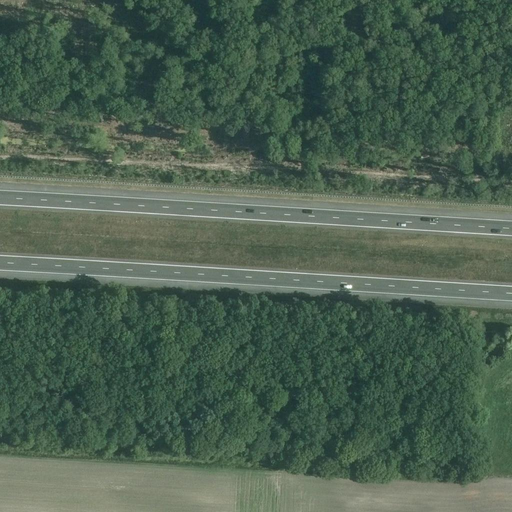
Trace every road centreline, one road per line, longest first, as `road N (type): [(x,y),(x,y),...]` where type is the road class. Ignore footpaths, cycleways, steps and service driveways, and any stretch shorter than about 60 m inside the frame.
road 1 (motorway): [(0,262),(511,292)]
road 2 (motorway): [(511,227),(0,198)]
